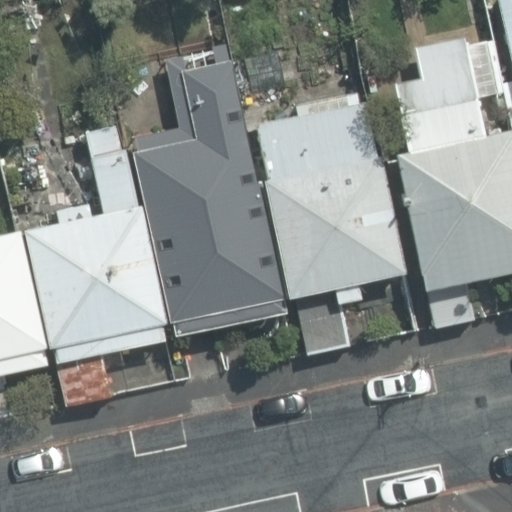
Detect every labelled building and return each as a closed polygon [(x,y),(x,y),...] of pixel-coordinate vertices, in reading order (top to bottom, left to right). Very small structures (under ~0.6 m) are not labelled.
[(511,0),(497,0),(511,66),(511,0)] [(479,94),(499,91),(488,36),(469,39),(479,94)] [(429,287),(437,326),(478,317),(470,279),(511,270),(511,129),(486,135),(466,40),(436,46),(440,64),(418,68),(423,90),(398,95),(410,150),(397,153),(422,271),(423,271),(426,287),(429,287)] [(229,60),(225,43),(210,46),(211,49),(164,60),(179,127),(133,137),(136,150),(132,151),(169,320),(171,319),(174,335),(285,311),(281,296),(283,296),(231,59),(229,60)] [(291,296),(297,295),(341,285),(344,300),(364,296),(361,280),(408,270),(383,154),(379,155),(367,99),(258,122),(270,178),(266,179),(291,296)] [(57,344),(69,403),(112,394),(103,350),(167,337),(164,321),(166,321),(141,204),(138,205),(126,147),(120,148),(115,125),(88,131),(105,212),(93,214),(91,203),(89,203),(59,209),(61,221),(27,228),(51,345),(57,344)] [(0,232),(0,373),(47,363),(43,347),(46,346),(21,228),(0,232)] [(353,343),(344,300),(341,285),(297,295),(309,352),(353,343)]
